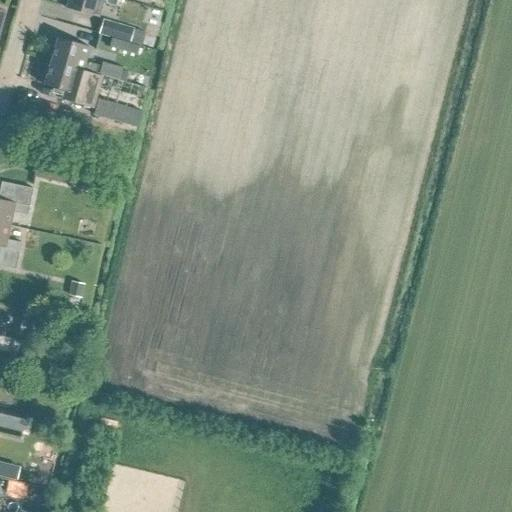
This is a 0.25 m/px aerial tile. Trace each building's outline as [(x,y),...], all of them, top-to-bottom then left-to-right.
[(114,6),(116,0),(66,0),(65,8),(97,17),(102,0),(105,1),(104,3),(114,6)] [(128,43),(133,29),(102,20),(97,34),(110,38),(128,43)] [(97,49),(56,37),(49,61),(95,74),(98,65),(92,63),(97,49)] [(110,38),(107,48),(135,56),(138,46),(128,43),(110,38)] [(92,83),(95,74),(49,61),(43,85),(75,94),(80,77),(83,78),(82,80),(92,83)] [(118,69),(99,63),(96,76),(115,81),(118,69)] [(133,128),(137,113),(94,101),(90,116),(133,128)] [(65,184),(69,168),(36,161),(32,176),(65,184)] [(0,223),(9,225),(12,212),(26,215),(32,188),(7,183),(4,200),(0,199),(0,223)] [(6,239),(9,225),(0,223),(0,265),(14,269),(20,242),(6,239)] [(83,284),(70,281),(67,295),(80,298),(83,284)] [(47,339),(50,327),(21,320),(18,332),(47,339)] [(0,350),(11,353),(14,340),(0,336),(0,350)] [(0,432),(20,437),(25,414),(0,408),(0,432)]
